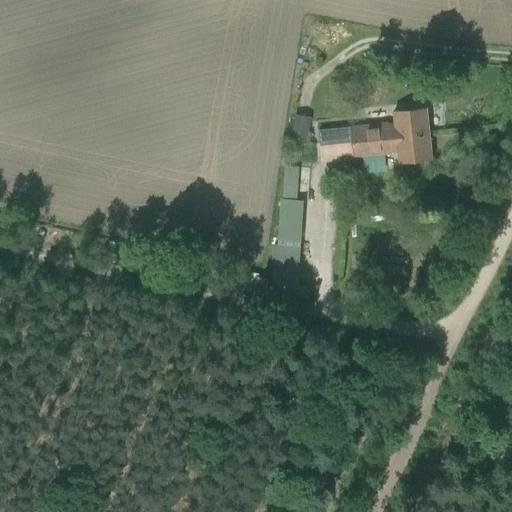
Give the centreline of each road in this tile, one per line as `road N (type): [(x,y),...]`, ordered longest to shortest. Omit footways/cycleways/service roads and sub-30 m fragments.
road 1 (track): [(0,239),(451,336)]
road 2 (track): [(366,511),(451,336)]
road 3 (track): [(451,336),(511,214)]
